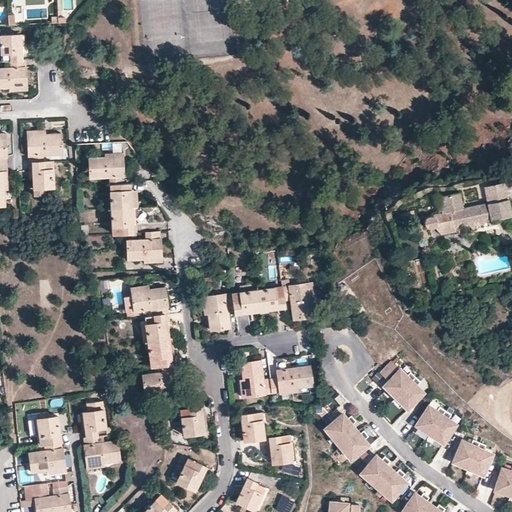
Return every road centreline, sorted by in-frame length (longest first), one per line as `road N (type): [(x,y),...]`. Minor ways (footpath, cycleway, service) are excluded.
road 1 (residential): [(158,192),(181,239),(190,339),(202,358)]
road 2 (residential): [(202,358),(218,396),(226,466),(221,489),(200,511)]
